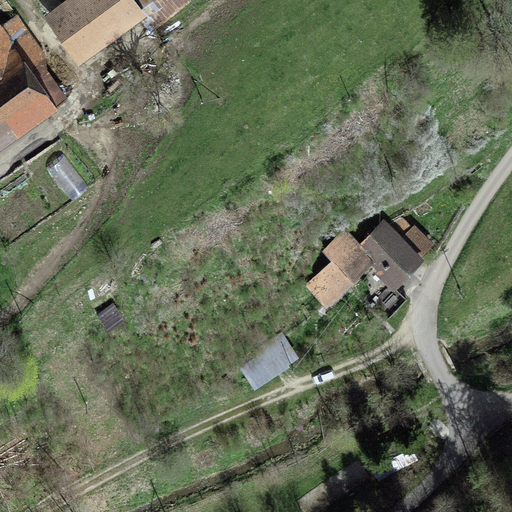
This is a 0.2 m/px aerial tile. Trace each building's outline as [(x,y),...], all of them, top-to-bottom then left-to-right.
[(71,0),(50,15),(80,56),(137,13),(140,12),(130,0),(71,0)] [(130,0),(140,12),(137,13),(150,30),(187,0),(130,0)] [(0,141),(64,97),(46,71),(36,78),(6,36),(24,24),(17,14),(0,26),(0,141)] [(330,252),(336,257),(309,283),(322,304),(371,255),(395,279),(429,243),(413,227),(409,232),(405,228),(408,225),(399,217),(384,226),(381,224),(363,243),(350,230),(330,252)] [(391,282),(369,305),(385,320),(407,297),(391,282)] [(244,365),(253,380),(286,360),(282,355),(293,348),(282,332),(259,346),(263,353),(244,365)] [(405,432),(387,441),(397,463),(415,455),(405,432)]
